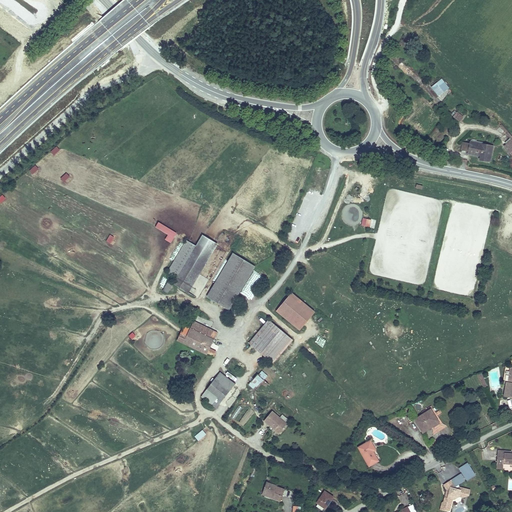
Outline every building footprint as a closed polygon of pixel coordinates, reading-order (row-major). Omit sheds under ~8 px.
[(430,88),(439,98),(449,88),(441,79),(430,88)] [(450,117),(459,123),(463,116),(454,111),(450,117)] [(491,132),(494,129),(483,118),(475,126),(493,145),(494,145),(496,142),(511,159),(511,158),(511,150),(511,152),(503,145),(504,142),(500,138),(498,139),(491,132)] [(490,162),(494,145),(493,145),(483,144),(483,143),(476,141),(476,140),(472,139),(469,141),(469,143),(467,152),(467,154),(479,157),(479,160),(490,162)] [(467,152),(469,143),(461,142),(460,151),(467,152)] [(64,183),(70,177),(66,173),(60,179),(64,183)] [(463,212),(465,212),(465,204),(452,204),(452,212),(459,212),(459,215),(463,215),(463,212)] [(370,228),(372,220),(363,218),(361,226),(370,228)] [(167,235),(164,240),(171,244),(177,234),(158,223),(155,228),(167,235)] [(188,291),(218,241),(203,232),(199,239),(180,271),(173,282),(188,291)] [(106,242),(110,244),(114,237),(110,235),(106,242)] [(199,239),(192,235),(173,267),(180,271),(199,239)] [(228,305),(253,262),(232,250),(207,292),(228,305)] [(293,290),(276,310),(300,330),(316,310),(293,290)] [(216,338),(219,331),(195,320),(192,327),(216,338)] [(269,357),(290,335),(273,320),(253,341),(269,357)] [(216,338),(192,327),(185,324),(178,341),(209,354),(216,338)] [(153,331),(146,340),(156,346),(162,337),(153,331)] [(309,344),(305,349),(317,357),(320,353),(309,344)] [(265,378),(270,372),(265,368),(260,373),(265,378)] [(214,406),(235,382),(222,370),(201,393),(214,406)] [(488,379),(484,370),(478,373),(483,382),(488,379)] [(258,385),(262,381),(257,377),(252,381),(258,385)] [(235,419),(242,406),(238,404),(231,417),(235,419)] [(427,416),(435,411),(433,408),(425,412),(427,416)] [(287,422),(273,411),(265,421),(272,427),(273,426),(281,432),(287,422)] [(431,423),(439,418),(435,411),(427,416),(425,412),(414,419),(423,433),(434,426),(431,423)] [(434,426),(442,422),(439,418),(431,423),(434,426)] [(281,432),(273,426),(272,427),(279,434),(281,432)] [(198,441),(207,434),(203,429),(194,436),(198,441)] [(316,445),(321,434),(313,430),(308,441),(316,445)] [(374,452),(372,447),(375,445),(372,440),(359,447),(370,465),(379,460),(374,452)] [(511,462),(511,452),(508,452),(508,450),(497,449),(496,467),(502,467),(502,462),(511,462)] [(473,473),(467,463),(459,467),(462,471),(465,477),(473,473)] [(452,484),(465,477),(462,471),(460,472),(449,478),(452,484)] [(452,484),(449,478),(445,481),(447,485),(454,487),(452,484)] [(468,495),(470,488),(459,485),(454,487),(447,485),(445,481),(440,483),(444,491),(441,500),(439,501),(436,509),(442,511),(443,508),(445,509),(449,499),(455,501),(457,495),(459,496),(465,493),(468,495)] [(282,501),(286,488),(268,482),(264,491),(273,494),(272,497),(282,501)] [(326,510),(335,496),(326,491),(318,504),(326,510)]
